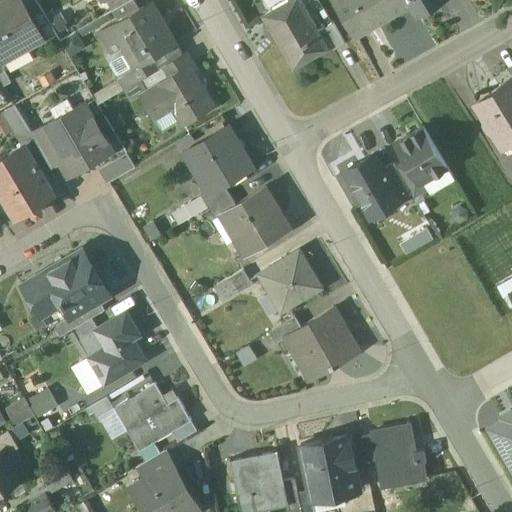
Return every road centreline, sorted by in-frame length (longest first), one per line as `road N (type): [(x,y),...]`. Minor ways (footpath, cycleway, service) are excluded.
road 1 (residential): [(434,403),(270,441),(253,438),(226,414),(112,233),(94,226),(73,233),(0,275)]
road 2 (residential): [(292,152),(434,403)]
road 3 (residential): [(292,152),(511,30)]
road 4 (residential): [(200,0),(292,152)]
road 5 (residential): [(434,403),(498,511)]
